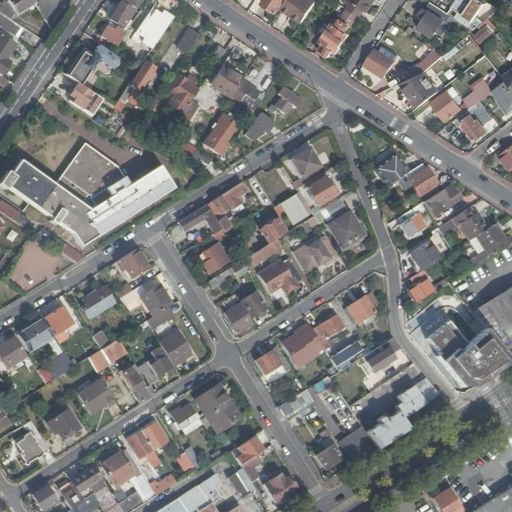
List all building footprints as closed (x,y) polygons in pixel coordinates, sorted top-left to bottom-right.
[(31,0),(8,0),(6,2),(17,15),(33,3),(31,0)] [(121,0),(135,9),(140,0),(121,0)] [(284,0),(263,0),(261,4),(275,13),(284,0)] [(313,0),(285,0),(282,6),(291,13),(288,17),(300,25),(316,2),(313,0)] [(372,0),(350,0),(350,1),(365,11),(372,0)] [(456,0),(447,14),(450,16),(473,31),(482,23),(483,23),(479,20),(485,11),(482,9),(484,6),(484,5),(476,0),(456,0)] [(476,0),(484,5),(484,6),(495,13),(499,10),(493,6),(483,0),(476,0)] [(507,3),(504,0),(501,0),(493,6),(499,10),(507,3)] [(0,8),(0,9),(0,14),(12,22),(17,15),(6,2),(3,5),(0,8)] [(107,21),(121,29),(133,11),(118,2),(108,17),(109,18),(107,21)] [(34,5),(33,3),(17,15),(19,18),(35,5),(34,5)] [(443,21),(446,23),(450,16),(447,14),(430,3),(425,9),(420,10),(416,15),(423,20),(417,29),(431,39),(438,30),(440,31),(442,28),(440,26),(443,21)] [(282,6),(279,11),(288,17),(291,13),(282,6)] [(141,22),(155,31),(147,44),(153,48),(170,21),(150,9),(141,22)] [(331,52),(335,54),(348,35),(344,32),(348,26),(350,27),(356,17),(346,10),(335,26),(331,24),(319,43),(322,45),(317,51),(327,58),(331,52)] [(0,28),(3,31),(8,23),(0,17),(0,28)] [(492,34),(489,30),(494,26),(489,19),(483,23),(482,23),(486,28),(475,36),(480,43),(492,34)] [(401,21),(397,26),(410,35),(414,29),(401,21)] [(141,30),(135,26),(131,34),(130,34),(136,38),(141,30)] [(105,28),(99,38),(115,48),(124,33),(115,28),(112,32),(105,28)] [(187,31),(176,48),(186,54),(197,37),(187,31)] [(469,35),(443,57),(442,58),(432,66),(435,69),(453,55),(454,57),(465,49),(476,64),(486,56),(469,35)] [(0,75),(9,62),(6,60),(15,46),(0,36),(0,75)] [(91,57),(80,50),(63,76),(76,84),(80,87),(88,73),(91,75),(99,63),(103,66),(111,53),(99,45),(91,57)] [(217,47),(210,59),(216,63),(224,51),(217,47)] [(393,62),(373,49),(363,65),(383,78),(393,62)] [(118,58),(111,53),(103,66),(110,70),(118,58)] [(421,64),(409,71),(413,79),(423,73),(432,66),(442,58),(435,53),(421,64)] [(145,63),(129,87),(128,86),(125,90),(128,92),(131,88),(137,93),(154,68),(145,63)] [(223,64),(210,84),(230,97),(231,96),(242,78),(243,77),(223,64)] [(505,81),(506,82),(511,89),(511,71),(503,78),(505,81)] [(413,79),(404,83),(421,106),(437,93),(423,73),(413,79)] [(191,102),(198,92),(191,87),(195,81),(187,77),(185,80),(180,76),(169,92),(175,96),(168,106),(182,115),(183,114),(189,105),(191,102)] [(261,89),(242,78),(231,96),(254,111),(262,98),(257,95),(261,89)] [(500,101),(509,112),(511,110),(511,89),(506,82),(492,92),(499,101),(500,101)] [(404,83),(400,85),(417,109),(421,106),(404,83)] [(75,99),(72,104),(81,111),(92,95),(87,91),(84,89),(80,87),(76,84),(68,96),(75,99)] [(295,109),(300,103),(283,88),(277,95),(281,99),(273,108),(283,116),(291,106),(295,109)] [(452,88),(447,91),(452,99),(458,95),(452,88)] [(444,122),(460,109),(452,99),(447,91),(431,104),(444,122)] [(120,98),(114,94),(106,104),(113,108),(120,98)] [(126,102),(120,98),(113,108),(119,112),(126,102)] [(161,103),(156,100),(149,110),(155,113),(161,103)] [(488,133),(474,115),(484,107),(480,101),(458,118),(476,142),(488,133)] [(191,102),(189,105),(183,114),(189,118),(197,106),(191,102)] [(175,114),(169,123),(175,126),(181,117),(175,114)] [(264,133),(271,124),(260,114),(242,136),(249,141),(259,129),(264,133)] [(219,123),(204,144),(208,147),(212,149),(221,134),(222,135),(226,128),(231,131),(237,123),(226,116),(221,124),(219,123)] [(155,127),(143,119),(138,126),(150,134),(155,127)] [(129,185),(117,167),(84,145),(53,190),(21,168),(13,179),(10,176),(6,174),(0,183),(0,188),(3,191),(5,188),(50,220),(48,222),(53,225),(55,223),(72,235),(78,246),(113,225),(172,189),(159,167),(129,185)] [(511,147),(499,157),(510,173),(511,171),(511,147)] [(319,167),(309,149),(290,160),(300,178),(306,175),(318,168),(319,167)] [(194,154),(190,160),(203,169),(207,162),(194,154)] [(396,157),(376,171),(388,187),(403,177),(408,174),(396,157)] [(281,166),(276,169),(292,197),(299,194),(297,190),(295,187),(291,181),(281,166)] [(425,169),(424,170),(421,166),(408,174),(403,177),(417,198),(436,186),(425,169)] [(318,168),(306,175),(310,182),(322,175),(318,168)] [(297,178),(291,181),(295,187),(300,184),(297,178)] [(307,189),(318,208),(336,196),(325,178),(307,189)] [(240,184),(220,197),(228,210),(229,212),(237,207),(240,205),(237,199),(246,193),(240,184)] [(440,191),(421,203),(426,210),(432,220),(447,210),(447,211),(462,201),(454,188),(443,195),(440,191)] [(307,189),(299,194),(310,212),(318,208),(307,189)] [(292,197),(274,209),(280,218),(286,215),(292,226),(312,214),(310,212),(299,194),(292,197)] [(228,210),(220,197),(206,205),(211,215),(217,211),(220,215),(228,210)] [(333,223),(327,228),(341,250),(352,243),(364,236),(349,212),(348,213),(339,199),(324,209),(333,223)] [(0,213),(21,228),(26,220),(19,215),(19,214),(0,200),(0,213)] [(422,220),(419,215),(426,210),(421,203),(396,220),(399,226),(407,240),(414,235),(415,237),(420,234),(419,232),(424,229),(419,222),(422,220)] [(211,215),(206,205),(179,223),(184,232),(203,220),(213,235),(220,229),(216,223),(211,215)] [(237,207),(229,212),(231,216),(239,211),(237,207)] [(324,209),(318,213),(325,225),(327,228),(333,223),(324,209)] [(468,209),(449,221),(455,229),(457,227),(467,243),(468,242),(475,238),(486,230),(476,215),(474,216),(468,209)] [(313,216),(320,229),(325,225),(318,213),(313,216)] [(224,218),(216,223),(220,229),(223,234),(230,228),(224,218)] [(39,229),(26,220),(21,228),(31,235),(34,237),(39,229)] [(277,220),(259,231),(268,245),(270,244),(276,239),(285,234),(277,220)] [(455,229),(449,221),(438,228),(437,230),(442,238),(455,229)] [(244,222),(238,225),(251,246),(255,253),(261,249),(244,222)] [(486,230),(475,238),(484,251),(477,256),(470,260),(471,261),(475,267),(511,244),(511,242),(507,236),(501,239),(493,226),(486,230)] [(39,229),(34,237),(74,265),(84,258),(41,227),(39,229)] [(201,242),(205,250),(216,243),(225,237),(223,234),(220,229),(213,235),(201,242)] [(11,230),(6,238),(13,242),(18,233),(11,230)] [(317,240),(293,254),(305,275),(318,267),(317,265),(321,263),(324,267),(338,259),(326,238),(318,242),(317,240)] [(475,238),(468,242),(477,256),(484,251),(475,238)] [(276,239),(270,244),(275,252),(281,248),(276,239)] [(208,274),(228,261),(216,243),(205,250),(202,252),(207,260),(201,264),(208,274)] [(355,247),(352,243),(341,250),(343,254),(355,247)] [(428,243),(410,255),(417,264),(421,271),(422,272),(433,265),(439,261),(428,243)] [(261,249),(255,253),(249,257),(254,265),(275,252),(270,244),(268,245),(261,249)] [(251,246),(245,251),(247,254),(249,257),(255,253),(251,246)] [(136,251),(119,261),(131,279),(147,269),(136,251)] [(249,257),(241,262),(245,268),(246,270),(254,265),(249,257)] [(299,289),(297,286),(302,282),(294,269),(289,261),(283,265),(280,261),(257,275),(269,295),(279,289),(285,297),(299,289)] [(471,261),(464,265),(468,271),(475,267),(471,261)] [(241,262),(230,269),(234,275),(236,274),(245,268),(241,262)] [(246,270),(245,268),(236,274),(240,280),(249,274),(246,270)] [(234,275),(230,269),(220,275),(224,281),(234,275)] [(413,287),(408,291),(418,305),(427,298),(433,294),(420,274),(409,281),(413,287)] [(224,281),(220,275),(208,284),(213,291),(225,283),(224,281)] [(436,291),(449,284),(445,278),(432,285),(436,291)] [(127,285),(114,293),(119,300),(131,292),(132,292),(127,285)] [(169,304),(158,286),(143,295),(155,314),(169,304)] [(511,286),(472,313),(474,317),(490,336),(503,353),(511,345),(511,286)] [(95,293),(83,301),(88,309),(92,316),(112,303),(103,288),(95,293)] [(132,292),(131,292),(135,299),(142,294),(137,288),(132,292)] [(94,290),(78,300),(85,310),(88,309),(83,301),(95,293),(94,290)] [(135,299),(131,292),(119,300),(123,307),(135,299)] [(251,319),(266,310),(255,294),(241,303),(251,319)] [(371,295),(364,298),(372,310),(379,306),(371,295)] [(227,313),(224,315),(229,323),(235,332),(238,336),(253,326),(234,296),(221,304),(227,313)] [(364,298),(347,310),(356,324),(374,313),(372,310),(364,298)] [(434,335),(444,348),(435,355),(428,360),(436,371),(446,363),(449,367),(456,362),(464,373),(466,376),(473,387),(483,381),(491,376),(482,366),(473,355),(468,358),(462,350),(466,346),(463,342),(448,323),(427,298),(418,305),(405,313),(405,316),(410,322),(418,316),(433,336),(434,335)] [(42,308),(46,315),(62,306),(58,299),(42,308)] [(183,307),(179,301),(146,323),(148,326),(152,333),(173,318),(169,312),(177,308),(178,310),(183,307)] [(61,309),(43,321),(54,338),(58,335),(59,337),(61,335),(61,333),(64,331),(65,333),(68,331),(67,330),(72,326),(61,309)] [(347,310),(344,312),(353,326),(356,324),(347,310)] [(315,329),(308,320),(305,322),(311,331),(313,330),(326,349),(331,346),(326,339),(336,332),(338,335),(344,332),(342,329),(343,328),(335,316),(315,329)] [(418,316),(410,322),(435,355),(444,348),(434,335),(433,336),(418,316)] [(474,317),(466,323),(475,334),(482,342),(490,336),(474,317)] [(17,337),(27,352),(39,345),(46,340),(47,345),(53,361),(44,367),(53,381),(55,380),(73,368),(70,363),(69,362),(54,338),(43,321),(17,337)] [(148,326),(146,323),(137,328),(136,329),(138,332),(148,326)] [(229,323),(227,325),(233,334),(235,332),(229,323)] [(101,332),(91,337),(100,351),(109,345),(101,332)] [(167,340),(171,346),(163,352),(172,367),(190,356),(177,334),(167,340)] [(463,342),(466,346),(473,355),(482,366),(490,360),(478,345),(482,342),(475,334),(463,342)] [(482,342),(478,345),(490,360),(498,371),(511,363),(508,359),(505,355),(503,353),(490,336),(482,342)] [(398,347),(392,339),(362,359),(372,375),(379,370),(387,365),(394,360),(390,353),(398,347)] [(0,372),(24,357),(14,340),(0,347),(0,372)] [(109,345),(100,351),(91,357),(85,360),(94,374),(117,360),(115,356),(124,350),(118,340),(117,340),(109,345)] [(167,340),(159,344),(163,352),(171,346),(167,340)] [(363,351),(358,343),(331,360),(340,373),(349,368),(347,365),(355,359),(354,358),(363,351)] [(322,346),(302,359),(318,384),(329,377),(331,379),(340,373),(331,360),(322,346)] [(466,346),(462,350),(468,358),(473,355),(466,346)] [(280,366),(285,372),(290,369),(277,348),(255,362),(264,375),(280,366)] [(146,363),(136,369),(147,387),(157,380),(156,378),(170,369),(158,349),(150,353),(153,359),(155,362),(148,366),(146,363)] [(73,368),(73,369),(85,360),(91,357),(87,352),(70,363),(73,368)] [(490,360),(482,366),(491,376),(498,371),(490,360)] [(387,365),(379,370),(381,374),(389,369),(387,365)] [(133,371),(131,368),(121,374),(139,403),(152,395),(135,370),(133,371)] [(318,394),(334,384),(331,379),(329,377),(318,384),(314,387),(318,394)] [(376,422),(379,426),(366,433),(377,450),(409,429),(403,419),(418,409),(426,404),(439,396),(425,379),(397,398),(401,404),(395,407),(399,413),(390,418),(387,415),(376,422)] [(105,406),(107,409),(114,405),(98,381),(76,396),(88,416),(105,406)] [(217,385),(194,400),(205,417),(211,426),(216,434),(239,419),(217,385)] [(287,421),(297,414),(290,402),(279,409),(287,421)] [(174,423),(179,430),(181,428),(196,419),(197,418),(189,404),(181,410),(178,406),(171,411),(173,414),(172,415),(176,421),(174,423)] [(315,411),(311,405),(301,411),(301,412),(304,417),(315,411)] [(0,432),(10,426),(0,410),(0,432)] [(59,442),(77,431),(66,412),(45,425),(52,437),(54,435),(59,442)] [(205,417),(199,421),(205,430),(211,426),(205,417)] [(196,419),(181,428),(185,434),(200,425),(196,419)] [(40,455),(41,455),(47,451),(30,423),(21,428),(24,432),(26,431),(27,434),(21,437),(20,442),(14,446),(20,456),(18,458),(24,466),(40,455)] [(154,425),(141,433),(152,450),(166,442),(154,425)] [(364,430),(338,445),(351,466),(377,450),(366,433),(364,430)] [(144,455),(153,468),(162,462),(160,459),(159,460),(152,450),(141,433),(126,441),(138,459),(144,455)] [(326,451),(317,457),(326,471),(343,461),(328,439),(322,443),(326,451)] [(253,449),(248,441),(231,452),(240,467),(242,469),(250,464),(244,455),(253,449)] [(184,452),(185,453),(196,471),(196,472),(202,468),(197,460),(197,459),(190,448),(184,452)] [(130,472),(134,478),(141,474),(126,449),(101,465),(112,484),(130,472)] [(275,451),(267,456),(272,465),(280,459),(275,451)] [(220,452),(211,458),(214,463),(223,458),(220,452)] [(185,453),(176,458),(188,476),(196,471),(185,453)] [(41,511),(61,499),(68,511),(82,503),(77,496),(91,487),(101,481),(92,467),(75,478),(79,484),(72,488),(69,484),(57,491),(53,484),(46,489),(45,487),(31,496),(41,511)] [(250,494),(236,473),(222,481),(236,503),(250,494)] [(285,481),(281,475),(264,486),(276,504),(297,490),(289,479),(285,481)] [(156,481),(149,486),(156,496),(159,494),(176,484),(171,476),(158,484),(156,481)] [(215,477),(204,484),(215,501),(220,498),(214,488),(219,484),(215,477)] [(75,478),(68,482),(69,484),(72,488),(79,484),(75,478)] [(101,481),(91,487),(95,494),(105,488),(101,481)] [(215,501),(204,484),(167,506),(170,511),(203,511),(209,508),(208,506),(211,503),(215,501)] [(511,511),(511,486),(470,511),(511,511)] [(91,497),(96,504),(101,511),(120,511),(115,504),(112,498),(110,499),(108,497),(110,496),(106,489),(105,488),(95,494),(91,497)] [(433,498),(441,511),(458,511),(462,510),(449,488),(433,498)] [(130,511),(144,503),(137,491),(115,504),(120,511),(130,511)] [(91,497),(82,503),(68,511),(67,511),(84,511),(96,504),(91,497)] [(203,511),(216,511),(211,503),(208,506),(209,508),(203,511)]
